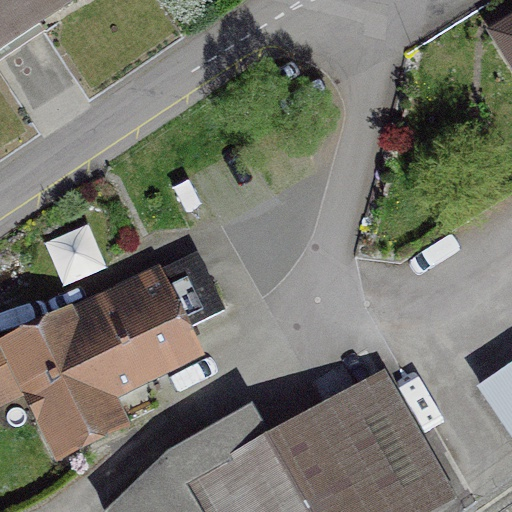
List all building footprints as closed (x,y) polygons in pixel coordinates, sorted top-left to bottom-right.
[(0,0),(0,46),(65,4),(62,0),(0,0)] [(511,20),(481,40),(511,90),(511,20)] [(170,363),(142,297),(0,357),(0,376),(12,403),(37,463),(101,436),(85,399),(170,363)] [(511,434),(511,374),(484,394),(511,434)] [(0,408),(12,403),(0,376),(0,408)] [(166,511),(433,511),(441,507),(367,392),(234,477),(213,445),(150,486),(166,511)]
